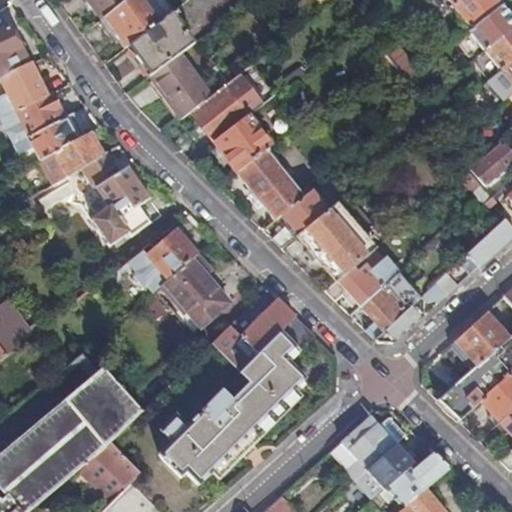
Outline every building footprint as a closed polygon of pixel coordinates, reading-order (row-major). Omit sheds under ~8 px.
[(86,0),(101,20),(127,0),(86,0)] [(127,0),(101,20),(123,50),(127,47),(134,42),(174,12),(165,0),(127,0)] [(442,15),(451,7),(445,0),(429,0),(428,1),(434,9),(435,10),(442,15)] [(445,0),(451,7),(470,31),(502,6),(497,0),(445,0)] [(511,29),(511,18),(502,6),(470,31),(467,33),(483,52),(511,29)] [(134,42),(127,47),(148,77),(149,77),(178,55),(193,45),(173,18),(177,16),(174,12),(134,42)] [(0,79),(27,66),(8,28),(0,32),(0,79)] [(511,60),(511,29),(483,52),(500,71),(511,60)] [(398,47),(394,49),(385,56),(405,82),(408,80),(417,72),(398,47)] [(178,55),(149,77),(181,120),(190,114),(210,98),(178,55)] [(376,64),(405,101),(418,92),(408,80),(405,82),(385,56),(376,64)] [(511,60),(500,71),(511,85),(511,60)] [(0,82),(6,95),(0,98),(0,119),(14,112),(45,97),(38,82),(35,83),(27,67),(27,66),(0,79),(0,82)] [(493,101),(508,92),(496,73),(482,81),(493,101)] [(210,98),(190,114),(213,144),(248,117),(262,106),(239,76),(238,76),(228,84),(210,98)] [(45,97),(14,112),(26,138),(63,118),(50,94),(45,97)] [(63,118),(26,138),(39,163),(52,155),(85,137),(72,113),(63,118)] [(248,117),(213,144),(236,173),(265,150),(270,146),(248,117)] [(85,137),(52,155),(65,177),(65,178),(82,169),(101,157),(88,135),(85,137)] [(471,170),(484,186),(511,161),(511,153),(502,143),(471,170)] [(265,150),(236,173),(274,221),(281,215),(302,198),(265,150)] [(82,169),(109,208),(92,220),(91,220),(109,245),(126,233),(129,238),(149,224),(137,207),(148,200),(126,168),(117,174),(105,155),(101,157),(82,169)] [(466,169),(457,177),(471,192),(479,184),(466,169)] [(43,210),(60,200),(73,202),(75,194),(67,182),(56,189),(38,200),(43,210)] [(310,192),(302,198),(281,215),(297,235),(326,212),(310,192)] [(345,196),(326,212),(297,235),(297,236),(314,256),(352,225),(348,220),(359,212),(345,196)] [(27,209),(35,205),(30,198),(22,203),(27,209)] [(172,228),(175,232),(147,256),(143,250),(126,263),(134,272),(132,276),(142,288),(147,287),(151,293),(167,280),(196,255),(180,237),(184,233),(186,235),(198,225),(188,215),(172,228)] [(511,229),(504,220),(500,224),(456,263),(468,275),(511,236),(511,229)] [(361,235),(352,225),(314,256),(336,282),(373,249),(383,241),(371,226),(361,235)] [(382,259),(373,249),(336,282),(325,291),(335,301),(345,291),(359,307),(395,272),(382,258),(382,259)] [(206,276),(210,272),(196,255),(167,280),(160,286),(179,309),(174,314),(192,335),(229,303),(206,276)] [(396,272),(395,272),(359,307),(373,322),(364,329),(374,339),(419,298),(396,272)] [(444,274),(436,282),(448,294),(456,286),(444,274)] [(436,282),(419,298),(374,339),(377,342),(393,343),(424,315),(425,302),(440,301),(448,294),(436,282)] [(511,335),(509,339),(486,313),(449,346),(470,371),(437,402),(458,423),(481,402),(511,374),(511,373),(511,289),(503,298),(511,309),(511,335)] [(0,303),(0,347),(7,355),(33,336),(6,299),(0,303)] [(242,337),(230,325),(211,344),(240,372),(243,369),(281,332),(295,317),(278,302),(264,315),(261,313),(252,322),(255,325),(242,337)] [(305,327),(295,317),(281,332),(291,342),(305,327)] [(314,336),(305,327),(291,342),(299,350),(314,336)] [(162,434),(171,442),(158,455),(180,477),(185,471),(200,485),(225,460),(231,465),(242,454),(246,458),(255,449),(251,444),(262,433),(257,427),(269,415),(275,421),(286,408),(281,403),(306,378),(290,362),(285,357),(295,348),(299,352),(315,336),(314,336),(299,350),(291,342),(281,332),(243,369),(252,379),(248,383),(231,400),(222,390),(187,425),(179,417),(162,434)] [(511,412),(511,375),(511,374),(481,402),(500,424),(511,412)] [(0,511),(26,511),(106,444),(117,435),(79,388),(39,423),(0,455),(0,491),(5,498),(0,502),(0,511)] [(498,438),(511,453),(511,451),(511,412),(500,424),(506,431),(498,438)] [(370,417),(341,443),(358,462),(347,472),(355,481),(366,471),(395,445),(378,427),(370,417)] [(387,420),(378,427),(395,445),(405,436),(390,420),(387,420)] [(80,472),(110,502),(129,484),(139,473),(109,443),(80,472)] [(341,443),(330,453),(347,472),(358,462),(341,443)] [(412,465),(395,445),(366,471),(383,490),(384,490),(401,474),(412,465)] [(499,463),(509,473),(511,470),(511,451),(511,453),(499,463)] [(404,478),(401,474),(384,490),(402,510),(405,508),(404,506),(424,489),(449,468),(433,453),(404,478)] [(405,508),(402,510),(399,511),(443,511),(424,489),(404,506),(405,508)] [(266,510),(268,511),(294,511),(281,497),(266,510)]
